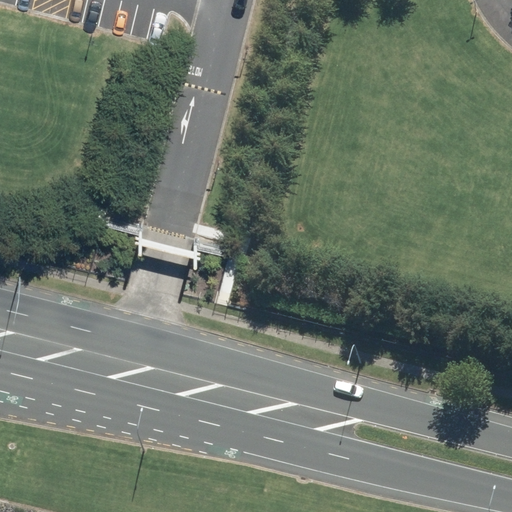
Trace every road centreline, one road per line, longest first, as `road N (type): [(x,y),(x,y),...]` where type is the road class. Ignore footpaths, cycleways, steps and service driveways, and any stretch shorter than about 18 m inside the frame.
road 1 (secondary): [(0,344),(316,419)]
road 2 (secondary): [(511,488),(377,457),(316,419)]
road 3 (secondary): [(316,419),(389,405),(511,436)]
